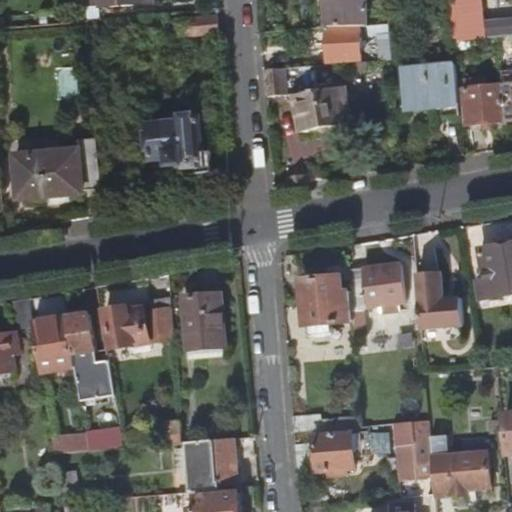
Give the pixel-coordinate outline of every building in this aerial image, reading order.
[(102,0),(103,8),(152,3),(152,0),(102,0)] [(325,0),(328,29),(360,27),(368,26),(365,0),(325,0)] [(451,0),(455,40),(487,37),(483,0),(451,0)] [(492,34),(511,33),(511,16),(491,17),(492,34)] [(192,38),(222,36),(220,18),(190,20),(192,38)] [(368,36),(391,35),(389,25),(368,26),(368,36)] [(360,27),(328,29),(330,66),(362,63),(360,27)] [(462,116),(457,65),(406,70),(410,110),(443,107),(444,118),(462,116)] [(266,71),(268,99),(289,97),(287,70),(266,71)] [(341,87),(298,96),(306,134),(349,125),(341,87)] [(470,126),(507,123),(504,88),(467,91),(470,126)] [(205,167),(201,120),(178,123),(178,127),(151,129),(154,161),(173,159),(173,167),(183,166),(184,169),(205,167)] [(0,123),(0,169),(2,197),(10,187),(4,127),(0,123)] [(85,188),(103,187),(98,138),(80,140),(81,149),(16,156),(21,199),(85,193),(85,188)] [(511,297),(511,247),(488,251),(493,281),(479,284),(482,303),(511,297)] [(402,268),(352,273),(353,295),(355,323),(357,341),(373,339),(371,314),(405,311),(402,268)] [(443,274),(418,276),(423,331),(468,327),(465,300),(445,302),(443,274)] [(355,323),(353,295),(343,296),(342,279),(300,282),(303,328),(355,323)] [(223,296),(186,299),(190,352),(227,350),(223,296)] [(49,321),(44,297),(31,299),(35,327),(42,374),(58,372),(55,352),(69,350),(63,319),(49,321)] [(31,299),(16,301),(19,323),(27,328),(35,327),(31,299)] [(114,349),(176,339),(174,306),(140,312),(141,317),(132,318),(130,308),(108,311),(114,349)] [(69,318),(83,402),(117,397),(111,360),(101,362),(92,314),(69,318)] [(11,336),(0,337),(0,375),(17,373),(11,336)] [(322,416),(295,419),(296,434),(324,431),(322,416)] [(352,419),(353,429),(364,428),(363,417),(352,419)] [(184,443),(183,421),(162,423),(163,445),(184,443)] [(431,421),(395,425),(395,432),(400,483),(419,481),(418,467),(434,466),(432,443),(431,421)] [(59,450),(126,448),(126,429),(58,431),(59,450)] [(353,434),(317,438),(320,473),(338,471),(339,476),(348,475),(347,470),(357,470),(353,434)] [(238,482),(234,440),(234,439),(188,443),(192,494),(221,491),(220,484),(238,482)] [(449,442),(432,443),(434,466),(435,480),(437,498),(472,495),(471,486),(494,484),(491,448),(450,452),(449,442)] [(434,466),(418,467),(419,481),(435,480),(434,466)] [(74,469),(57,472),(62,504),(65,503),(79,502),(74,469)] [(241,511),(240,495),(196,498),(197,511),(241,511)]
